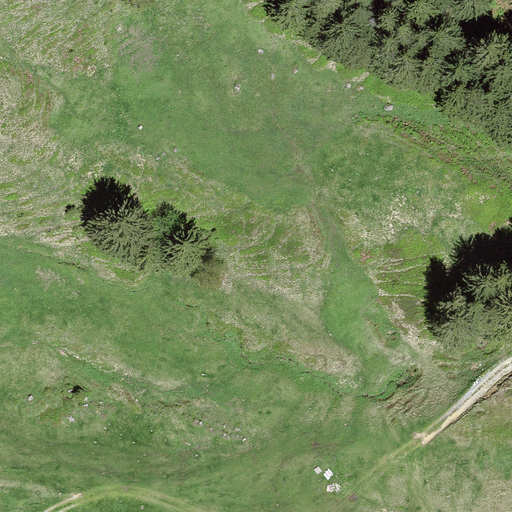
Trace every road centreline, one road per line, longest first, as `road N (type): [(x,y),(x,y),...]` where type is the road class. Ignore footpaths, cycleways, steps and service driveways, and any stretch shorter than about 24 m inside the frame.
road 1 (track): [(335,511),(511,363)]
road 2 (track): [(55,511),(92,494),(128,489),(201,511)]
